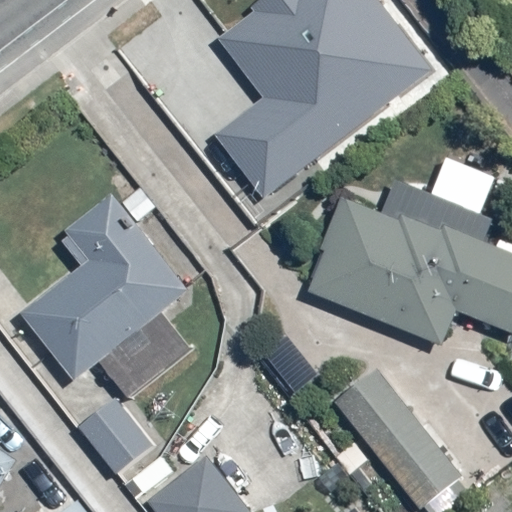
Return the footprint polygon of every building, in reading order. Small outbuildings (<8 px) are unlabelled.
[(221,135),(269,199),(437,71),(381,0),(272,0),(223,38),(269,98),(221,135)] [(511,253),(487,243),(495,221),(398,183),(386,213),(345,197),(325,247),(332,250),(314,295),(447,346),(460,312),(511,331),(511,253)] [(196,350),(166,313),(193,292),(115,196),(69,232),(92,261),(26,314),(81,382),(104,363),(133,399),(196,350)] [(337,402),(425,511),(466,479),(378,369),(337,402)] [(83,429),(119,475),(157,446),(121,399),(83,429)] [(0,494),(20,463),(0,450),(0,494)] [(152,503),(159,511),(253,511),(211,457),(152,503)] [(88,511),(81,502),(67,511),(88,511)]
